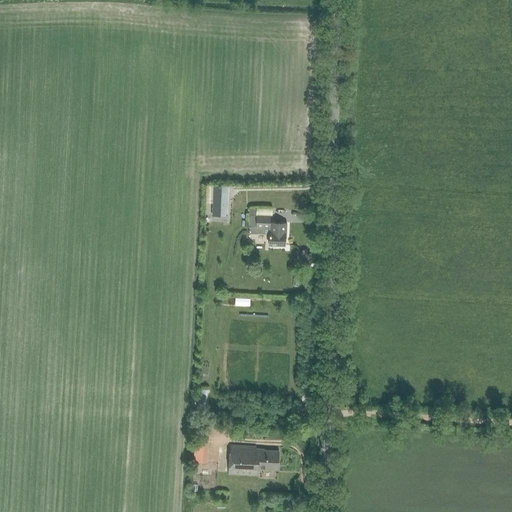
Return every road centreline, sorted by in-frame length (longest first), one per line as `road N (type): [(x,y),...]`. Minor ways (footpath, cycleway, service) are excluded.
road 1 (tertiary): [(325,511),(339,0)]
road 2 (track): [(511,422),(331,412)]
road 3 (track): [(326,487),(304,483),(295,445),(226,441)]
